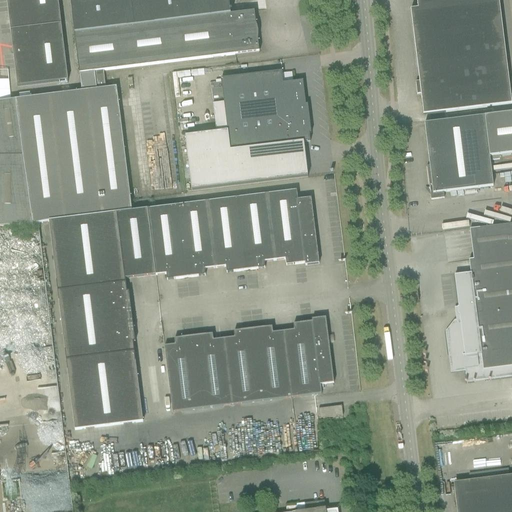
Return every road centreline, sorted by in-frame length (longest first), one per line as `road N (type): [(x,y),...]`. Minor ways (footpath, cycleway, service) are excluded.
road 1 (unclassified): [(417,511),(362,0)]
road 2 (unknown): [(193,200),(318,190),(344,395)]
road 3 (unknown): [(344,395),(195,420)]
road 4 (unknown): [(345,511),(314,473),(244,481)]
